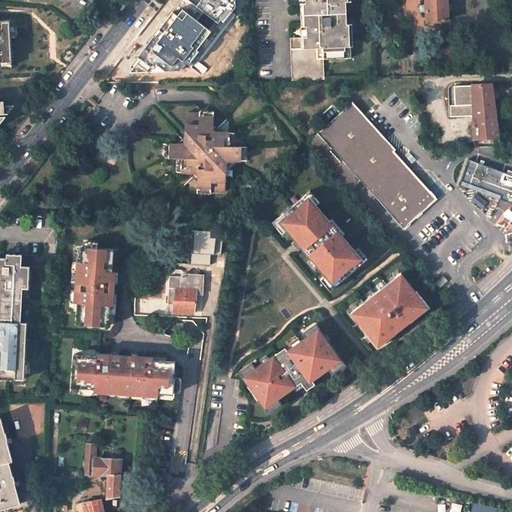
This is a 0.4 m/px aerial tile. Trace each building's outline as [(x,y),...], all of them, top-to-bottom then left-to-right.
[(302,0),(303,38),(288,38),(289,82),(322,81),(322,60),(350,59),(349,47),(346,48),(343,0),(302,0)] [(445,0),(424,0),(425,5),(419,6),(419,11),(425,11),(426,21),(446,20),(445,0)] [(178,12),(178,2),(163,2),(156,11),(156,12),(178,12)] [(179,30),(178,12),(156,12),(156,30),(179,30)] [(0,66),(12,66),(11,61),(10,37),(15,37),(14,24),(9,24),(9,20),(0,20),(0,66)] [(448,57),(448,45),(426,46),(427,58),(448,57)] [(140,82),(141,69),(122,63),(110,82),(140,82)] [(450,106),(450,117),(473,116),(474,124),(471,124),(471,127),(474,127),(474,139),(498,138),(491,84),(472,85),(454,86),(454,106),(450,106)] [(6,116),(21,97),(0,98),(0,106),(0,105),(0,112),(0,113),(0,116),(6,116)] [(367,118),(352,101),(306,143),(354,194),(364,185),(404,229),(437,199),(394,152),(396,150),(367,118)] [(210,111),(182,111),(182,142),(180,143),(162,143),(162,157),(175,157),(177,158),(177,171),(192,172),(195,174),(195,190),(222,190),(222,160),(224,158),(241,158),(241,144),(229,144),(228,143),(228,130),(211,130),(210,111)] [(496,147),(478,147),(477,151),(492,157),(496,147)] [(500,198),(511,202),(511,174),(468,159),(460,181),(465,183),(485,190),(488,182),(503,188),(500,198)] [(485,190),(465,183),(463,185),(500,198),(503,188),(488,182),(485,190)] [(340,276),(347,270),(354,264),(357,268),(369,258),(360,247),(355,251),(341,235),(329,221),(316,205),(321,201),(312,190),(300,200),(303,204),(289,216),(286,212),(274,222),(283,233),(288,229),(297,239),(303,246),(313,258),(318,265),(327,275),(322,279),(331,290),(343,280),(340,276)] [(341,235),(345,232),(333,218),(329,221),(341,235)] [(299,249),(303,246),(297,239),(294,242),(299,249)] [(113,250),(80,248),(79,271),(76,270),(75,304),(78,304),(77,326),(109,327),(110,306),(113,306),(115,272),(112,272),(113,250)] [(5,256),(0,256),(0,375),(22,377),(25,321),(19,320),(21,286),(26,286),(27,264),(19,264),(20,253),(5,252),(5,256)] [(315,267),(318,265),(313,258),(309,261),(315,267)] [(223,265),(215,264),(214,275),(222,276),(223,265)] [(397,331),(410,321),(411,322),(430,307),(417,291),(402,273),(366,301),(366,302),(352,312),(361,324),(378,347),(398,332),(397,331)] [(201,293),(202,276),(182,274),(182,275),(170,274),(169,287),(175,287),(173,311),(192,313),(194,292),(201,293)] [(444,276),(437,283),(441,287),(449,281),(444,276)] [(147,315),(147,298),(134,297),(133,314),(147,315)] [(398,332),(411,322),(410,321),(397,331),(398,332)] [(252,363),(240,371),(249,384),(253,381),(264,396),(260,398),(269,411),(280,403),(278,399),(294,387),(301,382),(304,385),(313,379),(330,368),(333,372),(345,363),(317,324),(305,332),(307,336),(301,341),(294,346),(279,356),(277,353),(270,358),(263,363),(256,368),(252,363)] [(299,337),(291,342),(294,346),(301,341),(299,337)] [(97,355),(74,353),(71,386),(94,388),(94,391),(115,392),(115,390),(129,391),(129,394),(158,396),(158,393),(173,395),(176,362),(153,360),(154,357),(138,356),(137,359),(113,357),(113,354),(97,352),(97,355)] [(267,354),(260,359),(263,363),(270,358),(267,354)] [(313,379),(304,385),(307,389),(316,383),(313,379)] [(301,382),(294,387),(297,391),(304,385),(301,382)] [(1,418),(0,418),(0,508),(20,504),(9,461),(12,460),(1,418)] [(96,444),(84,443),(83,474),(108,476),(107,498),(119,496),(122,459),(95,458),(96,444)] [(103,511),(101,499),(76,504),(74,507),(75,511),(103,511)]
